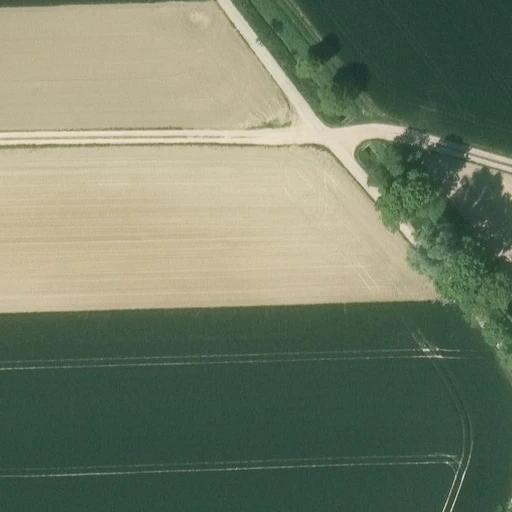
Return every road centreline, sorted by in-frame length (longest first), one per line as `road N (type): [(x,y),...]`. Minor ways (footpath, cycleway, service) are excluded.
road 1 (track): [(0,157),(412,149),(511,174)]
road 2 (track): [(224,0),(511,353)]
road 3 (track): [(511,271),(292,0)]
